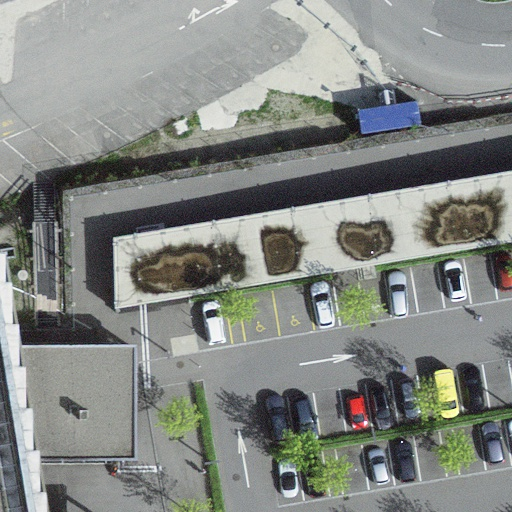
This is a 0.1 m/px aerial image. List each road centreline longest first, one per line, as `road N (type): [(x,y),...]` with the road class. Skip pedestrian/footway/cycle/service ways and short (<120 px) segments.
road 1 (unknown): [(0,126),(181,37),(230,0)]
road 2 (residential): [(511,46),(439,36),(383,0)]
